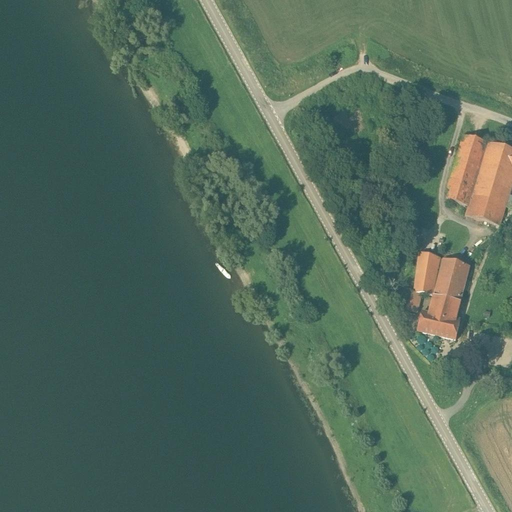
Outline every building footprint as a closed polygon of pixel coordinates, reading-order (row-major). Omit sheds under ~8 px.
[(467,208),(486,145),(462,138),(446,190),(450,191),(447,202),(467,208)] [(464,218),(498,229),(504,209),(508,197),(511,183),(511,153),(486,145),(467,208),(464,218)] [(417,255),(413,295),(413,296),(420,296),(431,298),(439,260),(417,255)] [(442,261),(432,299),(458,306),(468,268),(442,261)] [(417,314),(420,296),(413,296),(413,295),(402,293),(400,312),(417,314)] [(438,310),(436,318),(455,322),(458,306),(432,299),(430,309),(438,310)] [(436,318),(420,314),(416,334),(455,343),(459,323),(455,322),(436,318)]
